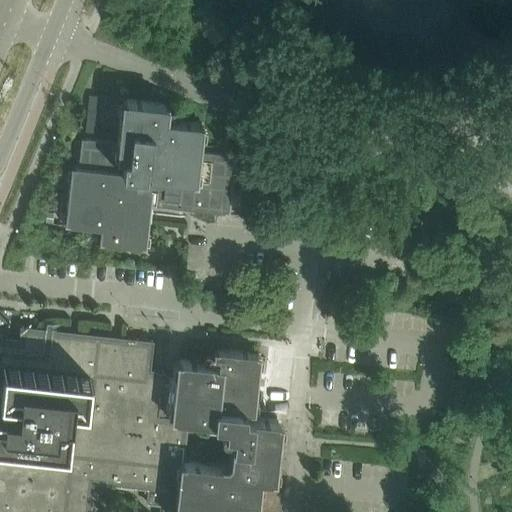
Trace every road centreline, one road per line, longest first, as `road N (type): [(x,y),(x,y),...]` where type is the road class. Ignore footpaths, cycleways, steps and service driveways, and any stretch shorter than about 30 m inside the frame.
road 1 (residential): [(0,281),(176,299),(218,320),(303,327)]
road 2 (residential): [(303,327),(309,247),(295,224),(298,180),(254,122)]
road 3 (unclassified): [(254,122),(237,103),(57,25)]
road 4 (unclassified): [(303,327),(293,511)]
road 5 (tertiary): [(0,158),(57,25)]
